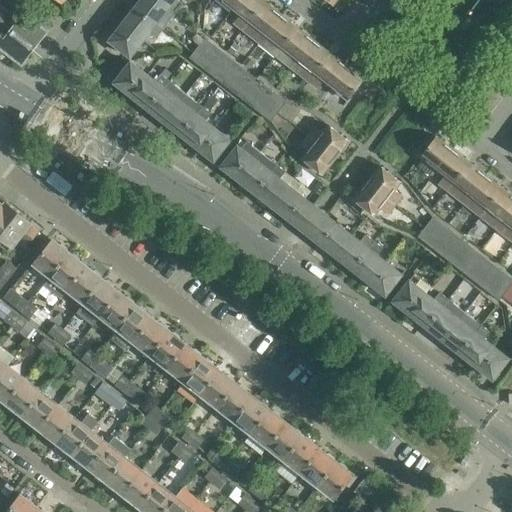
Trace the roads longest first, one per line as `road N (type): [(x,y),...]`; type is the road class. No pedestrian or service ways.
road 1 (tertiary): [(511,446),(273,266),(20,105)]
road 2 (residential): [(433,511),(0,172)]
road 3 (residential): [(344,43),(478,144)]
road 4 (residential): [(20,105),(103,0)]
